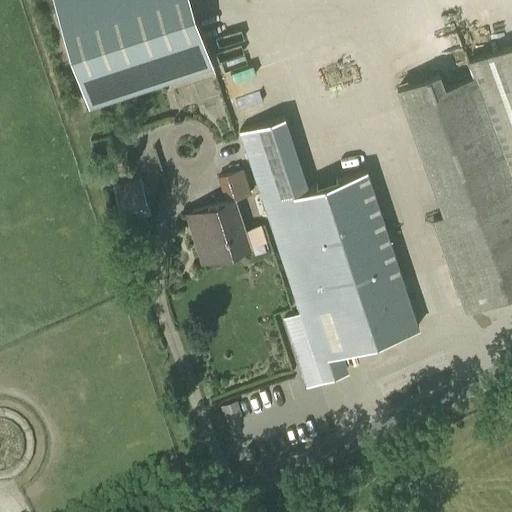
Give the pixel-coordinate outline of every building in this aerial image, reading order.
[(55,0),(89,103),(211,62),(190,0),(55,0)] [(511,45),(476,58),(511,159),(511,45)] [(511,159),(476,58),(470,61),(475,73),(445,83),(439,70),(395,86),(441,212),(431,216),(466,309),(511,292),(511,159)] [(245,117),(271,115),(270,104),(244,106),(245,117)] [(285,114),(239,130),(307,333),(291,338),(306,385),(343,372),(337,352),(418,325),(366,167),(309,186),(285,114)] [(225,198),(186,211),(202,261),(249,245),(234,197),(249,192),(242,168),(218,175),(225,198)] [(151,214),(140,177),(113,185),(124,222),(151,214)] [(339,354),(345,371),(355,368),(350,351),(339,354)]
